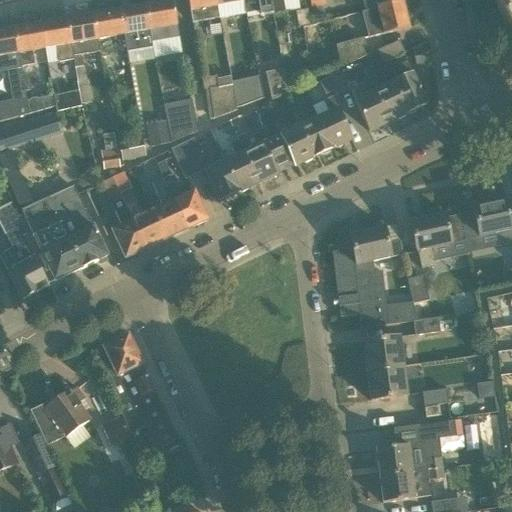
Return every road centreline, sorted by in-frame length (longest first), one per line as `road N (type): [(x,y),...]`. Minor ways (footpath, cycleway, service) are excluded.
road 1 (residential): [(315,415),(289,206)]
road 2 (residential): [(289,206),(473,111)]
road 3 (residential): [(130,286),(289,206)]
road 4 (residential): [(189,433),(130,286)]
road 5 (residential): [(0,354),(130,286)]
road 6 (residential): [(189,433),(315,415)]
